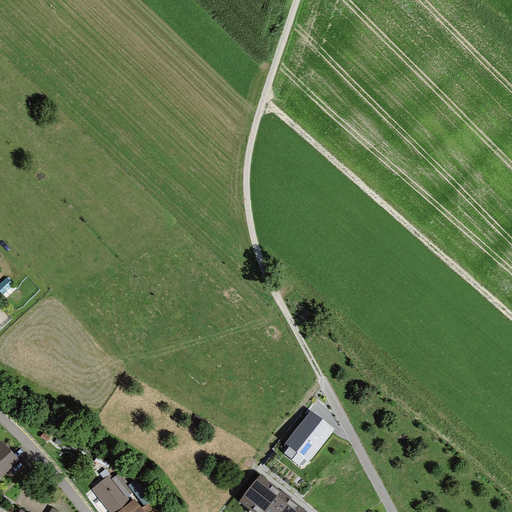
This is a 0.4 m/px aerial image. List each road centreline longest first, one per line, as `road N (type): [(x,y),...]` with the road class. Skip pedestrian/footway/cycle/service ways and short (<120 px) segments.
road 1 (track): [(320,378),(255,250),(244,185),(296,0)]
road 2 (track): [(263,101),(511,314)]
road 3 (residential): [(392,511),(320,378)]
road 4 (tertiary): [(0,410),(84,511)]
